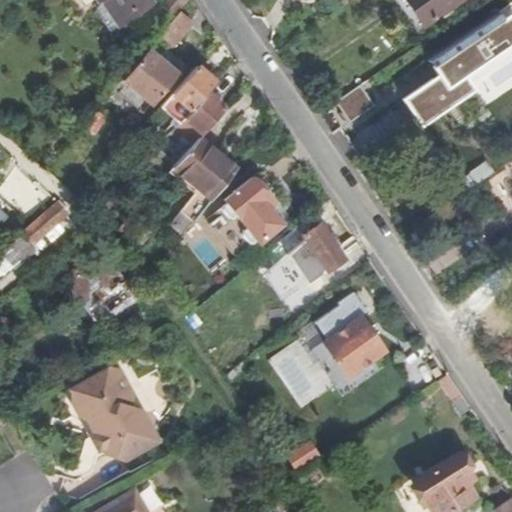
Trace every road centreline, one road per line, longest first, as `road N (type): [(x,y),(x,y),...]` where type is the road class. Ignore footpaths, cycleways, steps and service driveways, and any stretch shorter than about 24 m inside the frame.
road 1 (residential): [(511,434),(216,0)]
road 2 (track): [(0,142),(150,274),(311,511)]
